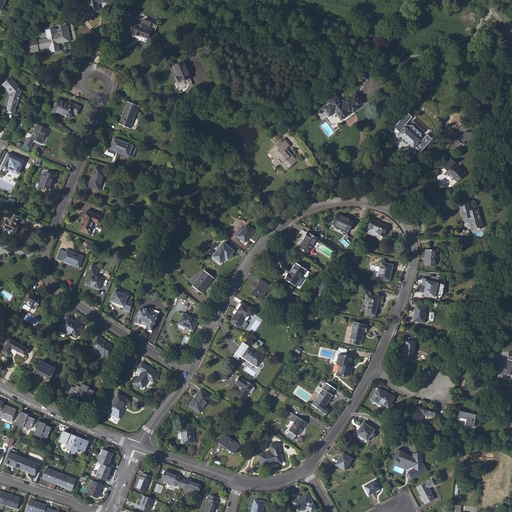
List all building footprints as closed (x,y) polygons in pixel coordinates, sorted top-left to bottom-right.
[(87,0),(89,13),(99,11),(97,3),(106,1),(105,0),(87,0)] [(148,39),(151,30),(148,29),(149,27),(151,22),(143,19),(141,23),(140,26),(130,22),(126,33),(134,36),(135,34),(135,35),(136,35),(136,36),(137,36),(138,35),(148,39)] [(26,53),(30,52),(30,53),(39,51),(38,49),(49,47),(50,52),(60,50),(58,43),(58,41),(64,40),(62,33),(56,34),(47,36),(47,38),(37,40),(36,39),(28,40),(29,45),(24,46),(26,53)] [(173,66),(178,75),(175,76),(178,82),(180,81),(180,82),(190,78),(183,61),(173,66)] [(10,78),(17,86),(18,86),(10,77),(10,78)] [(3,83),(11,92),(11,94),(8,103),(14,105),(12,110),(15,111),(16,105),(17,105),(21,91),(17,86),(10,78),(3,83)] [(2,84),(11,94),(11,92),(3,83),(2,84)] [(325,111),(329,117),(335,112),(341,120),(349,114),(348,113),(351,111),(352,111),(353,112),(358,108),(357,106),(363,102),(356,93),(342,103),(337,96),(328,102),(329,104),(323,109),(325,111)] [(67,104),(57,99),(52,109),(70,118),(73,113),(77,115),(81,107),(72,103),(71,106),(67,104)] [(130,128),(134,118),(139,106),(128,102),(119,124),(130,128)] [(6,110),(14,113),(15,111),(12,110),(14,105),(8,103),(6,110)] [(400,132),(398,134),(414,149),(415,148),(418,151),(419,149),(421,151),(432,139),(427,134),(423,139),(421,138),(421,133),(412,125),(407,125),(406,124),(412,117),(407,113),(394,127),(400,132)] [(130,128),(134,130),(138,120),(134,118),(130,128)] [(24,145),(30,148),(34,140),(41,144),(48,129),(37,124),(30,138),(28,137),(24,145)] [(108,151),(114,154),(115,151),(117,152),(129,157),(130,153),(134,154),(137,148),(114,138),(110,147),(108,151)] [(284,138),(282,140),(278,143),(285,150),(286,149),(291,145),(284,138)] [(287,170),(291,166),(297,161),(289,152),(287,154),(286,152),(284,151),(285,150),(278,143),(269,151),(273,155),(272,156),(280,165),(282,164),(287,170)] [(108,151),(110,147),(107,146),(104,154),(113,157),(114,154),(108,151)] [(1,169),(10,174),(14,166),(19,168),(21,169),(21,166),(24,160),(8,153),(1,169)] [(446,172),(448,174),(448,175),(452,180),(454,179),(455,178),(458,181),(464,176),(465,174),(462,171),(461,172),(456,167),(457,166),(454,163),(455,162),(451,158),(449,161),(446,163),(447,163),(443,167),(447,171),(446,172)] [(89,187),(99,190),(105,170),(96,167),(89,187)] [(39,186),(49,190),(54,176),(45,172),(39,186)] [(467,217),(468,222),(470,221),(473,230),(476,229),(476,230),(479,229),(479,228),(482,227),(477,209),(474,210),(470,211),(469,208),(467,200),(459,202),(464,218),(467,217)] [(84,215),(85,216),(84,219),(80,230),(93,235),(100,216),(86,211),(84,215)] [(4,226),(12,230),(16,232),(18,225),(16,224),(20,216),(10,213),(8,217),(4,226)] [(332,224),(348,231),(353,221),(337,213),(332,224)] [(368,227),(379,232),(378,234),(383,237),(388,227),(372,219),(368,227)] [(237,237),(245,243),(248,238),(254,230),(247,224),(237,237)] [(307,232),(303,238),(304,239),(298,247),(308,253),(317,239),(307,232)] [(213,257),(220,263),(225,257),(228,259),(234,251),(224,243),(213,257)] [(62,261),(79,268),(83,256),(67,249),(62,261)] [(435,266),(436,250),(425,250),(425,265),(435,266)] [(378,279),(389,281),(391,271),(392,271),(393,265),(381,262),(380,268),(378,279)] [(297,285),(301,277),(304,279),(309,272),(296,263),(289,273),(285,279),(296,286),(297,285)] [(324,271),(333,276),(337,270),(328,265),(324,271)] [(85,283),(99,288),(103,278),(96,275),(98,270),(92,267),(85,283)] [(192,286),(202,293),(214,278),(204,271),(192,286)] [(254,289),(251,294),(261,300),(267,290),(269,291),(272,287),(260,279),(259,281),(260,281),(254,290),(254,289)] [(434,297),(437,283),(425,280),(422,294),(434,297)] [(324,282),(319,290),(325,293),(329,285),(324,282)] [(24,304),(30,308),(32,306),(32,304),(37,307),(42,299),(34,295),(36,292),(32,290),(24,304)] [(111,299),(117,302),(116,303),(124,306),(123,308),(130,311),(133,302),(127,298),(128,295),(115,290),(111,299)] [(365,301),(368,302),(366,314),(375,316),(379,297),(367,294),(365,301)] [(232,320),(233,323),(237,326),(241,325),(246,317),(253,316),(255,313),(254,309),(252,307),(248,308),(240,303),(235,310),(238,312),(232,320)] [(424,322),(426,305),(415,304),(413,321),(424,322)] [(142,309),(139,308),(136,320),(135,322),(141,324),(141,322),(147,324),(146,326),(145,329),(152,331),(154,326),(158,316),(148,312),(149,309),(143,307),(142,309)] [(178,324),(193,331),(198,320),(183,313),(178,324)] [(61,327),(76,336),(82,326),(74,322),(75,321),(67,316),(61,327)] [(350,338),(350,339),(353,339),(352,344),(360,345),(361,341),(364,330),(366,331),(367,325),(354,322),(352,330),(350,338)] [(91,347),(104,355),(105,355),(108,357),(114,348),(110,345),(111,345),(98,336),(91,347)] [(9,339),(2,351),(8,355),(12,348),(25,355),(28,349),(9,339)] [(413,359),(415,341),(405,340),(404,352),(403,358),(413,359)] [(242,356),(257,367),(264,356),(244,343),(234,357),(239,360),(242,356)] [(337,364),(339,364),(338,373),(348,376),(348,374),(351,374),(352,369),(350,368),(352,356),(339,354),(337,364)] [(36,370),(51,378),(56,368),(41,361),(36,370)] [(147,381),(147,380),(148,378),(149,379),(153,382),(159,374),(142,362),(138,368),(142,371),(135,382),(143,388),(147,381)] [(236,381),(245,387),(241,392),(240,391),(237,395),(244,400),(249,392),(253,385),(240,376),(236,381)] [(236,381),(235,382),(242,387),(240,391),(241,392),(245,387),(236,381)] [(72,393),(76,395),(77,393),(79,394),(78,396),(84,399),(83,400),(89,403),(94,391),(89,388),(89,387),(82,383),(80,387),(76,385),(72,393)] [(319,394),(312,404),(326,414),(330,409),(325,406),(329,400),(330,400),(333,395),(331,394),(335,389),(327,383),(319,394)] [(377,402),(378,401),(388,407),(394,397),(378,388),(371,399),(377,402)] [(198,412),(206,400),(208,401),(212,396),(201,389),(189,405),(198,412)] [(109,407),(121,414),(124,409),(122,408),(128,399),(117,393),(109,407)] [(198,412),(200,413),(208,401),(206,400),(198,412)] [(0,417),(11,422),(16,409),(12,408),(11,409),(2,405),(0,410),(0,417)] [(421,423),(423,415),(434,417),(436,411),(415,406),(411,420),(421,423)] [(466,421),(465,425),(474,427),(477,414),(460,409),(457,419),(466,421)] [(23,428),(23,426),(31,429),(35,419),(28,416),(28,415),(21,412),(16,425),(23,428)] [(287,436),(293,440),(296,435),(297,436),(306,423),(294,414),(290,420),(294,423),(289,430),(290,431),(287,436)] [(179,421),(182,444),(195,442),(193,427),(188,427),(187,420),(179,421)] [(47,439),(51,427),(46,425),(46,424),(39,421),(34,434),(47,439)] [(372,432),(375,429),(363,422),(360,426),(361,427),(356,433),(367,441),(370,436),(372,438),(375,434),(372,432)] [(76,436),(63,431),(59,441),(65,444),(64,447),(71,449),(76,436)] [(235,453),(241,445),(224,433),(219,442),(235,453)] [(12,445),(15,438),(7,436),(4,443),(12,445)] [(77,452),(78,449),(84,452),(89,441),(76,436),(71,449),(77,452)] [(260,455),(262,465),(274,463),(274,464),(282,463),(278,444),(270,445),(272,453),(260,455)] [(101,463),(108,466),(113,453),(103,449),(98,462),(101,463)] [(405,452),(396,449),(393,459),(414,466),(413,469),(407,472),(411,479),(428,471),(424,463),(422,463),(421,452),(412,453),(413,457),(404,454),(405,452)] [(24,458),(9,452),(5,463),(20,469),(24,458)] [(335,464),(344,470),(352,458),(344,453),(340,458),(339,458),(335,464)] [(35,475),(39,464),(24,458),(20,469),(35,475)] [(96,476),(106,480),(111,467),(108,466),(101,463),(96,476)] [(49,480),(57,483),(61,473),(46,467),(42,478),(48,481),(49,480)] [(183,479),(179,477),(179,475),(165,470),(161,480),(175,485),(176,485),(180,486),(183,479)] [(144,491),(149,479),(149,478),(150,475),(142,472),(141,475),(139,475),(134,488),(144,491)] [(65,486),(65,487),(72,490),(76,479),(61,473),(57,483),(65,486)] [(183,488),(182,488),(197,494),(201,484),(187,478),(186,480),(183,479),(180,486),(183,488)] [(421,495),(426,503),(435,498),(429,488),(434,485),(431,479),(416,487),(421,495)] [(87,493),(98,497),(103,484),(92,480),(87,493)] [(369,495),(380,489),(375,480),(364,486),(369,495)] [(0,503),(4,504),(16,509),(20,497),(4,492),(3,493),(0,502),(0,503)] [(309,511),(310,511),(316,509),(308,493),(292,502),(297,511),(306,506),(309,511)] [(202,511),(214,511),(218,501),(217,500),(218,497),(209,494),(208,497),(207,497),(202,511)] [(139,505),(141,505),(139,509),(147,511),(149,508),(153,498),(149,497),(143,495),(139,505)] [(44,511),(46,507),(47,505),(30,499),(27,510),(31,511),(44,511)] [(261,511),(264,501),(255,499),(251,511),(261,511)]
